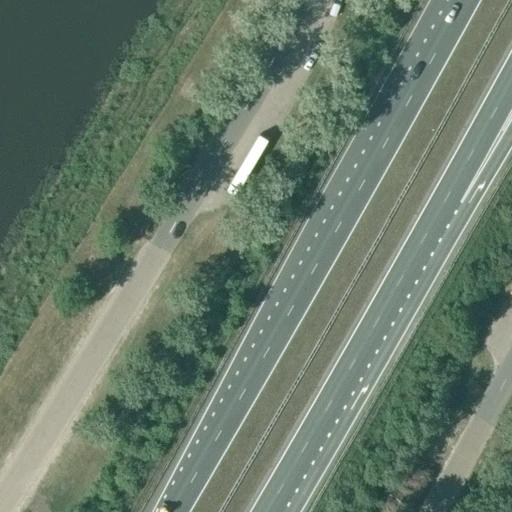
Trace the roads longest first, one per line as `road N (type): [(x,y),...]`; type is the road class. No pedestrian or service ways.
road 1 (motorway): [(464,0),(173,511)]
road 2 (motorway): [(266,511),(445,203)]
road 3 (motorway): [(445,203),(511,79)]
